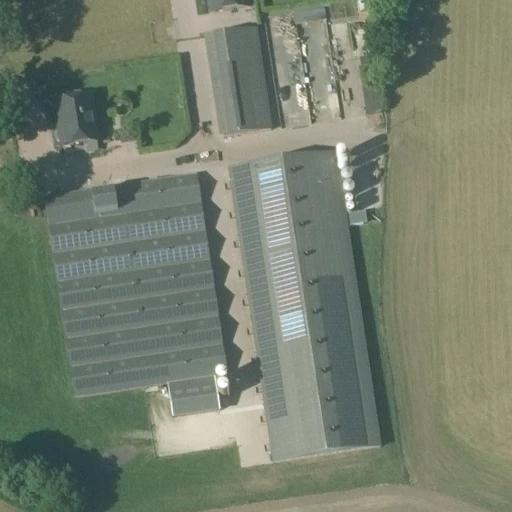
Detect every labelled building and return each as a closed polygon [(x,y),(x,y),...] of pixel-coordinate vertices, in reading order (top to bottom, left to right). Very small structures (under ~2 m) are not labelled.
[(247,11),(245,0),(205,0),(208,17),(247,11)] [(272,131),(257,31),(210,38),(224,138),(272,131)] [(97,144),(90,100),(54,105),(61,150),(97,144)] [(336,156),(229,171),(271,464),(378,449),(336,156)] [(227,377),(197,175),(43,198),(74,400),(227,377)] [(167,387),(172,421),(219,415),(214,380),(167,387)]
